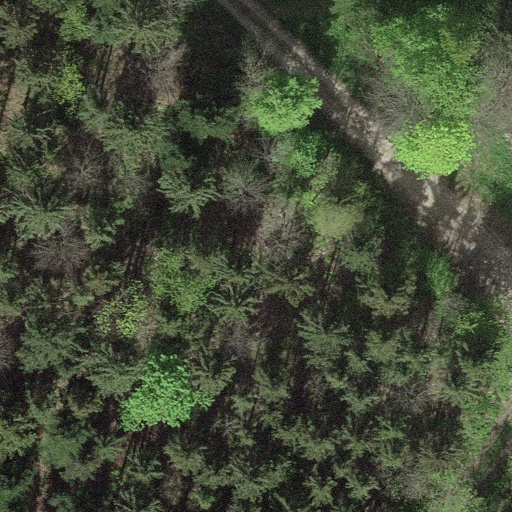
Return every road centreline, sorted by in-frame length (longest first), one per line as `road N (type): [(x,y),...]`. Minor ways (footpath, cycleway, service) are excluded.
road 1 (track): [(511,287),(217,0)]
road 2 (track): [(260,38),(412,0)]
